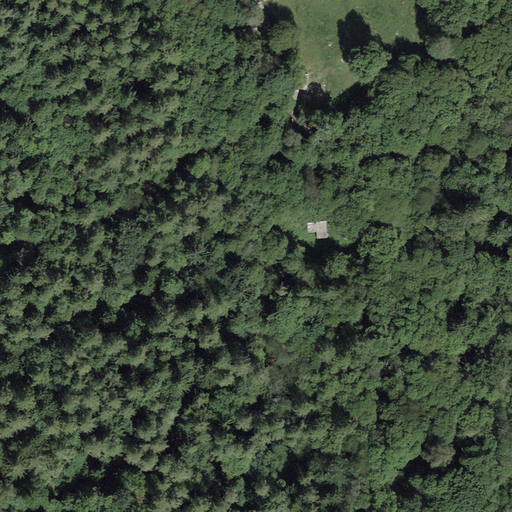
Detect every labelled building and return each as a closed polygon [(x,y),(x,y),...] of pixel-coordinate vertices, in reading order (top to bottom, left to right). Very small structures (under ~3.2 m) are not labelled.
[(263,8),(259,0),(250,0),(247,1),(252,13),(263,8)] [(265,16),(258,18),(260,25),(268,23),(265,16)] [(245,38),(258,33),(253,21),(240,26),(245,38)] [(308,76),(301,74),(299,82),(301,82),(299,88),(304,89),(308,76)] [(284,78),(281,90),(297,95),(299,88),(301,82),(299,82),(284,78)] [(294,108),(275,106),(274,126),(293,128),(294,108)] [(302,136),(283,136),(283,152),(302,152),(302,136)] [(325,219),(306,221),(308,233),(316,232),(317,239),(328,238),(325,219)] [(386,222),(372,223),(373,234),(387,234),(386,222)] [(343,225),(344,239),(358,238),(357,225),(343,225)]
